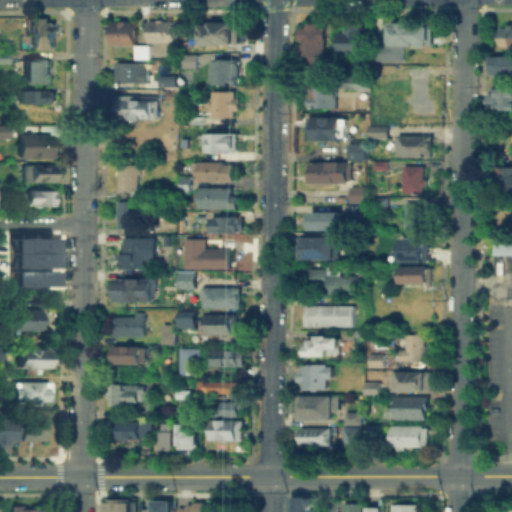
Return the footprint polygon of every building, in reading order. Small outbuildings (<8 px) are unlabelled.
[(114,61),(135,61),(135,44),(111,44),(111,20),(135,21),(135,44),(147,44),(147,78),(144,78),(144,81),(113,81),(114,61)] [(172,20),(172,42),(148,42),(148,20),(172,20)] [(52,21),(52,49),(28,48),(28,21),(52,21)] [(300,57),(300,21),(321,21),(321,35),(326,35),(326,64),(307,64),(307,57),(300,57)] [(355,22),(355,26),(359,26),(359,52),(337,52),(337,30),(342,30),(342,26),(346,26),(346,22),(355,22)] [(388,41),(388,22),(428,22),(428,43),(402,43),(402,61),(374,61),(374,41),(388,41)] [(238,24),(238,43),(202,43),(203,24),(238,24)] [(499,28),(511,28),(511,46),(499,46),(499,28)] [(195,54),(195,66),(181,66),(181,54),(195,54)] [(486,57),(511,57),(511,72),(486,72),(486,57)] [(48,59),(47,83),(22,83),(22,59),(48,59)] [(212,59),(237,59),(237,84),(212,84),(212,59)] [(367,60),(367,69),(357,69),(357,60),(367,60)] [(162,79),(168,79),(168,75),(174,75),(174,84),(162,85),(162,79)] [(426,75),(426,98),(432,98),(432,117),(406,117),(406,75),(426,75)] [(366,78),(366,88),(340,88),(340,78),(366,78)] [(334,92),(334,108),(310,107),(310,90),(313,90),(313,87),(334,87),(334,92)] [(491,89),(511,89),(511,106),(503,106),(503,117),(490,117),(491,89)] [(52,90),(52,102),(17,102),(17,90),(52,90)] [(236,92),(236,116),(210,116),(210,92),(236,92)] [(334,106),(334,92),(343,92),(343,106),(334,106)] [(114,95),(155,95),(155,118),(122,117),(114,109),(114,95)] [(344,118),(344,140),(305,140),(305,118),(344,118)] [(0,136),(8,137),(8,124),(0,124),(0,136)] [(367,127),(386,127),(386,136),(367,136),(367,127)] [(177,133),(177,151),(159,151),(159,133),(177,133)] [(234,133),(234,150),(205,150),(205,133),(234,133)] [(49,134),(49,158),(17,157),(17,134),(49,134)] [(429,136),(429,156),(396,156),(397,136),(429,136)] [(348,143),(362,143),(362,158),(348,158),(348,143)] [(375,167),(375,159),(390,159),(390,167),(375,167)] [(225,160),(225,162),(232,162),(232,178),(197,178),(197,174),(190,174),(190,160),(225,160)] [(348,162),(348,182),(307,182),(307,162),(348,162)] [(22,165),(53,165),(53,179),(22,179),(22,165)] [(117,165),(136,165),(136,190),(117,190),(117,165)] [(401,166),(425,166),(425,193),(401,193),(401,166)] [(491,167),(511,167),(511,191),(491,191),(491,167)] [(187,178),(187,190),(176,190),(176,178),(187,178)] [(347,200),(347,184),(363,184),(363,200),(347,200)] [(228,189),(228,193),(234,193),(234,205),(198,205),(198,189),(228,189)] [(24,191),(47,191),(47,203),(24,202),(24,191)] [(372,205),(372,195),(386,195),(386,205),(372,205)] [(112,226),(112,199),(132,199),(132,226),(112,226)] [(347,212),(347,200),(363,200),(363,212),(347,212)] [(405,227),(405,203),(418,203),(418,227),(405,227)] [(308,212),(344,212),(343,229),(308,229),(308,212)] [(241,217),(241,230),(213,230),(213,217),(241,217)] [(197,234),(197,239),(207,239),(207,250),(228,250),(228,268),(182,268),(182,233),(197,234)] [(169,244),(161,244),(161,234),(169,234),(169,244)] [(302,235),(335,234),(336,256),(302,256),(302,235)] [(397,234),(425,234),(425,254),(397,254),(397,234)] [(124,267),(117,267),(117,252),(121,252),(121,236),(153,236),(152,258),(141,258),(141,268),(124,267)] [(51,251),(7,251),(7,237),(51,237),(51,251)] [(511,238),(490,239),(491,254),(511,253),(511,238)] [(51,251),(51,266),(7,266),(7,251),(51,251)] [(322,283),(309,283),(309,268),(341,268),(341,278),(354,278),(354,294),(322,294),(322,283)] [(429,268),(429,282),(403,282),(403,268),(429,268)] [(51,284),(7,284),(7,270),(51,270),(51,284)] [(177,274),(194,274),(194,288),(177,288),(177,274)] [(154,279),(153,300),(115,300),(115,279),(154,279)] [(239,287),(239,307),(202,307),(202,287),(239,287)] [(352,306),(352,325),(305,325),(305,305),(352,306)] [(194,327),(175,327),(175,310),(194,310),(194,327)] [(36,312),(36,330),(1,330),(1,312),(36,312)] [(113,315),(143,316),(143,336),(113,336),(113,315)] [(199,316),(237,316),(236,333),(199,333),(199,316)] [(160,323),(173,323),(173,342),(160,342),(160,323)] [(404,358),(397,358),(397,347),(404,347),(404,335),(422,335),(422,358),(404,358)] [(338,339),(338,354),(308,354),(308,339),(338,339)] [(12,365),(13,346),(43,346),(43,366),(12,365)] [(141,348),(141,364),(116,364),(116,348),(141,348)] [(199,348),(199,360),(192,360),(192,373),(179,373),(179,348),(199,348)] [(208,350),(243,351),(243,366),(208,366),(208,350)] [(382,355),(382,365),(369,365),(369,355),(382,355)] [(330,365),(330,382),(326,382),(326,388),(301,388),(301,364),(330,365)] [(391,372),(430,373),(430,390),(391,389),(391,372)] [(11,399),(11,380),(45,381),(45,400),(11,399)] [(242,381),(242,392),(197,392),(197,381),(242,381)] [(121,403),(108,403),(108,383),(121,382),(121,403)] [(378,382),(378,393),(365,393),(365,382),(378,382)] [(135,383),(135,384),(142,384),(142,391),(135,391),(135,392),(142,392),(142,399),(136,399),(136,401),(121,401),(121,383),(135,383)] [(173,397),(173,388),(186,388),(186,397),(173,397)] [(303,393),(335,393),(335,418),(303,418),(303,393)] [(426,397),(426,419),(395,419),(395,397),(426,397)] [(237,403),(237,415),(214,415),(214,403),(237,403)] [(346,410),(363,410),(363,422),(346,422),(346,410)] [(0,421),(10,421),(10,443),(0,443),(0,421)] [(19,421),(42,421),(42,440),(19,440),(19,421)] [(170,421),(170,447),(158,447),(158,429),(161,429),(161,421),(170,421)] [(213,421),(241,421),(241,439),(212,439),(213,421)] [(115,422),(150,422),(150,438),(115,438),(115,422)] [(187,422),(187,428),(194,428),(194,443),(173,444),(173,422),(187,422)] [(366,426),(378,426),(378,441),(366,440),(366,426)] [(391,444),(391,426),(421,426),(421,445),(391,444)] [(301,428),(329,428),(329,445),(301,445),(301,428)] [(360,428),(360,451),(342,451),(342,428),(360,428)] [(289,511),(289,496),(308,496),(307,511),(289,511)] [(103,511),(103,497),(130,497),(130,511),(103,511)] [(170,511),(170,499),(151,500),(151,508),(144,508),(143,511),(170,511)] [(175,511),(175,506),(184,505),(184,503),(192,503),(192,500),(203,500),(203,502),(213,502),(213,511),(175,511)] [(360,511),(361,503),(342,502),(341,511),(334,511),(333,511),(360,511)] [(391,511),(420,511),(421,503),(391,503),(391,511)]
